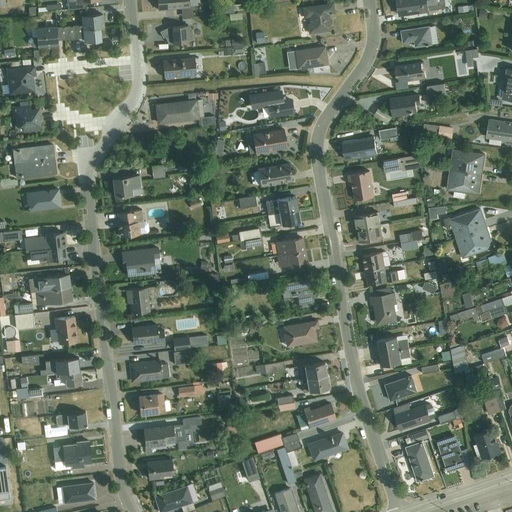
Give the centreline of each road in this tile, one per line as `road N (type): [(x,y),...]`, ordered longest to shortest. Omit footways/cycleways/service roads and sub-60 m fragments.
road 1 (residential): [(398,511),(354,376),(317,161),(323,124),(371,47),(368,0)]
road 2 (residential): [(129,511),(84,163)]
road 3 (residential): [(135,57),(72,65),(84,163)]
road 4 (residential): [(84,163),(134,97),(135,57)]
